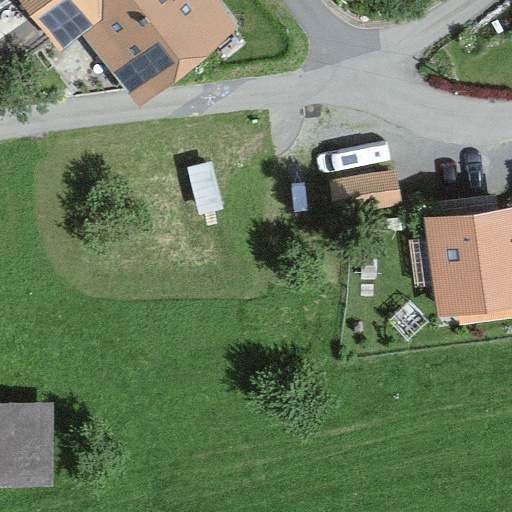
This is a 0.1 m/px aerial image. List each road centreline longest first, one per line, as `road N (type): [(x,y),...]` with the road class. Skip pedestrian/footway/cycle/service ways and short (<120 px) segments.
road 1 (residential): [(363,79),(0,126)]
road 2 (residential): [(363,79),(454,117),(511,118)]
road 3 (unknown): [(363,79),(473,0)]
